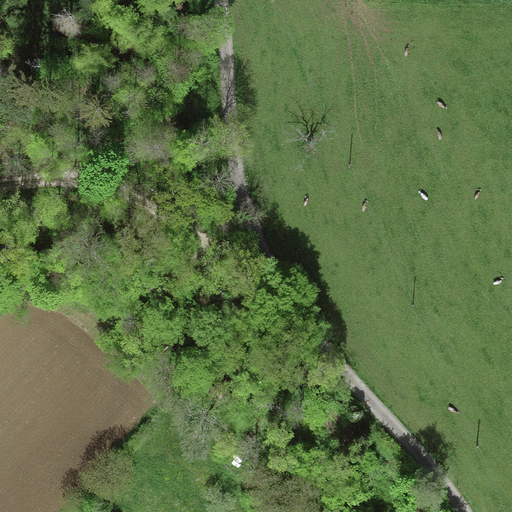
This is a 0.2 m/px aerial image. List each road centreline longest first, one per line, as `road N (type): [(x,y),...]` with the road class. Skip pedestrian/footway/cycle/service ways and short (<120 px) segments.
road 1 (residential): [(463,511),(251,228),(216,0)]
road 2 (track): [(273,259),(128,178),(0,184)]
